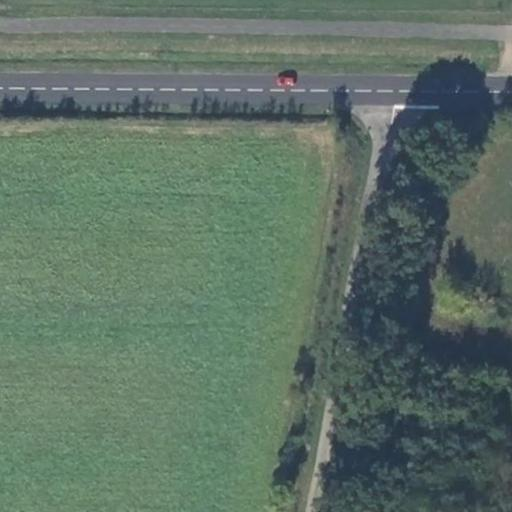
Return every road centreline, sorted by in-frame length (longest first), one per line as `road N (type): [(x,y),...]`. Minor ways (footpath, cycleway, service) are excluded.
road 1 (unclassified): [(397,90),(307,511)]
road 2 (tertiary): [(397,90),(0,88)]
